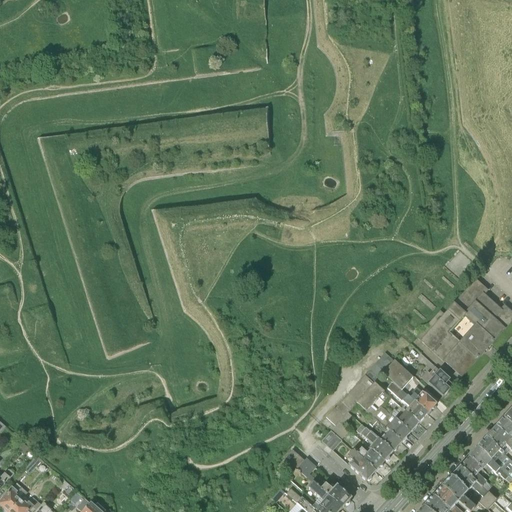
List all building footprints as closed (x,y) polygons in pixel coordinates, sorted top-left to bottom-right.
[(417,338),(433,352),(461,378),(511,321),(511,314),(504,308),(500,312),(483,296),(487,292),(475,282),(466,293),(453,307),(444,316),(440,312),(417,338)] [(385,354),(380,360),(389,368),(394,362),(385,354)] [(380,360),(375,365),(384,373),(389,368),(380,360)] [(384,373),(383,375),(392,384),(402,392),(412,379),(394,362),(389,368),(384,373)] [(375,365),(370,371),(379,379),(383,375),(384,373),(375,365)] [(428,373),(422,379),(443,398),(449,392),(448,391),(452,387),(447,383),(449,382),(434,369),(429,374),(428,373)] [(370,371),(365,376),(374,385),(374,384),(379,379),(370,371)] [(389,397),(374,384),(374,385),(356,404),(375,420),(386,431),(401,444),(410,434),(387,413),(380,407),(389,397)] [(428,415),(408,397),(402,392),(392,384),(387,390),(405,406),(402,409),(419,425),(428,415)] [(408,397),(428,415),(436,406),(416,389),(408,397)] [(341,403),(335,409),(344,418),(351,411),(341,403)] [(419,425),(402,409),(400,408),(396,412),(394,410),(392,413),(389,411),(387,413),(410,434),(419,425)] [(329,415),(339,423),(339,422),(340,423),(344,418),(335,409),(329,415)] [(511,411),(503,421),(511,428),(511,411)] [(329,415),(326,418),(336,427),(339,423),(329,415)] [(393,454),(401,444),(386,431),(375,420),(370,425),(381,436),(377,440),(393,454)] [(496,429),(511,443),(511,428),(503,421),(496,429)] [(393,454),(377,440),(361,425),(356,431),(370,444),(367,448),(384,463),(393,454)] [(511,443),(496,429),(486,440),(505,457),(510,451),(511,453),(511,443)] [(341,442),(331,432),(321,442),(332,452),(341,442)] [(511,463),(505,457),(486,440),(477,449),(508,477),(511,480),(511,463)] [(19,450),(24,455),(29,449),(24,445),(19,450)] [(375,473),(384,463),(367,448),(363,452),(358,447),(353,453),(375,473)] [(505,481),(508,477),(477,449),(468,459),(482,471),(488,476),(492,471),(495,474),(497,472),(501,476),(500,476),(505,481)] [(304,462),(292,451),(278,467),(290,478),(297,470),(304,462)] [(366,483),(375,473),(353,453),(348,458),(353,462),(349,467),(366,483)] [(24,471),(29,476),(42,462),(36,456),(24,471)] [(460,469),(496,502),(498,498),(496,497),(497,496),(494,493),(493,494),(489,490),(491,488),(478,475),(482,471),(468,459),(460,469)] [(315,469),(310,464),(306,460),(304,462),(297,470),(301,474),(306,478),(315,469)] [(487,511),(496,502),(460,469),(451,478),(468,493),(472,488),(484,499),(479,504),(487,511)] [(0,489),(4,485),(5,486),(14,475),(10,471),(9,472),(8,471),(3,477),(0,474),(0,489)] [(442,489),(466,511),(467,511),(471,511),(475,509),(467,502),(472,496),(468,493),(451,478),(442,489)] [(63,481),(57,488),(61,490),(62,489),(64,491),(69,486),(63,481)] [(341,510),(350,500),(333,484),(328,489),(321,482),(317,487),(341,510)] [(339,511),(341,510),(317,487),(313,484),(308,490),(319,500),(315,504),(324,511),(339,511)] [(0,506),(6,511),(10,511),(25,497),(19,491),(21,488),(18,485),(17,486),(16,485),(13,489),(0,503),(0,506)] [(465,511),(466,511),(442,489),(433,498),(448,511),(465,511)] [(77,494),(70,501),(75,506),(82,498),(77,494)] [(271,499),(274,502),(276,504),(280,499),(280,498),(275,494),(271,499)] [(324,511),(315,504),(311,508),(301,499),(300,501),(293,495),(290,498),(296,505),(302,510),(304,511),(324,511)] [(25,497),(10,511),(29,511),(33,507),(34,508),(37,504),(36,503),(37,502),(33,498),(30,502),(25,497)] [(448,511),(433,498),(422,510),(423,511),(448,511)] [(262,509),(265,511),(274,502),(271,499),(262,509)] [(85,500),(76,510),(78,511),(83,511),(90,505),(87,501),(86,501),(85,500)]
